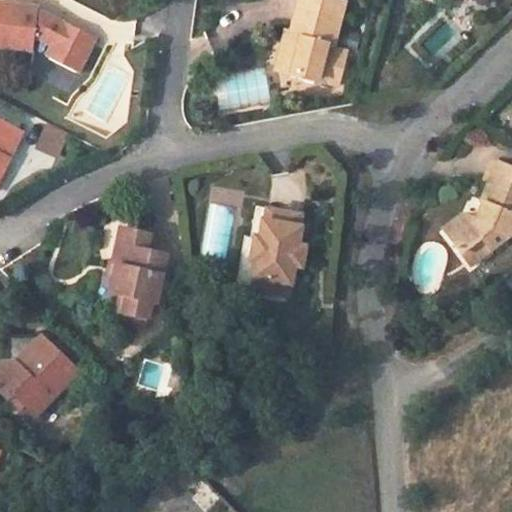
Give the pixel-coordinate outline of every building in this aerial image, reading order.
[(97,41),(40,10),(40,5),(0,0),(0,42),(37,47),(37,37),(51,44),(45,55),(81,74),(97,41)] [(326,81),(345,2),(337,0),(300,0),(293,34),(300,35),(291,72),(326,81)] [(291,72),(300,35),(293,34),(283,31),(274,68),(291,72)] [(0,178),(23,130),(0,119),(0,178)] [(35,149),(59,158),(69,132),(45,123),(35,149)] [(511,168),(497,163),(480,208),(483,209),(476,225),(464,220),(446,232),(463,258),(479,246),(486,256),(506,242),(511,225),(511,168)] [(264,221),(301,228),(304,214),(266,207),(264,221)] [(301,228),(264,221),(262,236),(255,235),(251,260),(257,260),(255,276),(293,282),(295,266),(303,268),(307,243),(299,242),(301,228)] [(121,225),(107,277),(115,279),(129,227),(128,227),(121,225)] [(157,297),(167,250),(147,245),(150,232),(129,227),(115,279),(112,292),(130,297),(126,311),(149,317),(153,296),(157,297)] [(479,246),(463,258),(470,268),(486,256),(479,246)] [(0,313),(19,293),(0,274),(0,313)] [(253,290),(291,296),(293,282),(255,276),(253,290)] [(149,317),(126,311),(123,324),(146,329),(149,317)] [(40,344),(17,366),(4,367),(0,371),(0,393),(7,400),(13,395),(35,417),(78,371),(44,340),(40,344)] [(17,366),(40,344),(38,344),(2,347),(4,367),(17,366)] [(191,496),(204,511),(218,500),(206,484),(191,496)]
